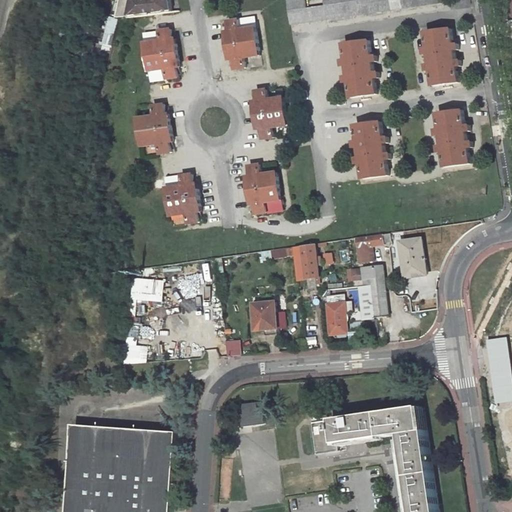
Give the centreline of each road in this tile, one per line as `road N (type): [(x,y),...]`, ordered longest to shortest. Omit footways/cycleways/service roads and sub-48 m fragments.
road 1 (residential): [(463,355),(257,368),(228,382),(211,411),(203,511)]
road 2 (residential): [(483,0),(511,167)]
road 3 (residential): [(463,355),(455,297),(460,257),(487,233),(511,228)]
road 4 (residential): [(486,511),(463,355)]
